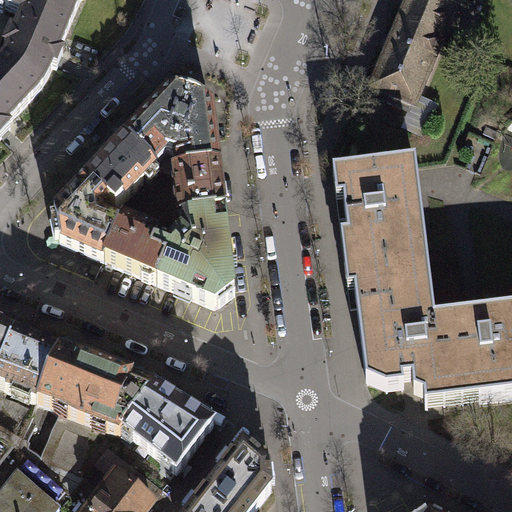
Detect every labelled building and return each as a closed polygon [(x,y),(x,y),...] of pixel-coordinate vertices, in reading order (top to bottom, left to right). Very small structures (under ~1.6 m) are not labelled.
[(71,26),(81,1),(82,0),(0,0),(0,12),(3,14),(5,10),(24,17),(25,18),(31,3),(48,10),(46,16),(71,26)] [(412,0),(402,25),(441,41),(458,0),(466,4),(467,0),(412,0)] [(9,52),(5,61),(0,67),(0,72),(31,103),(40,92),(44,85),(49,78),(52,70),(57,72),(63,56),(59,54),(71,26),(46,16),(48,10),(31,3),(25,18),(24,17),(16,36),(12,34),(5,50),(9,52)] [(414,106),(441,41),(402,25),(375,89),(391,96),(387,104),(409,113),(412,105),(414,106)] [(7,127),(31,103),(0,72),(0,142),(5,137),(11,131),(7,127)] [(178,175),(219,170),(212,110),(207,108),(209,104),(176,93),(175,97),(171,96),(125,144),(153,170),(153,169),(166,156),(176,159),(178,173),(178,175)] [(153,169),(153,170),(125,144),(111,159),(106,159),(100,165),(100,171),(55,219),(55,223),(51,223),(55,244),(59,243),(60,246),(105,265),(120,229),(119,229),(102,222),(100,214),(108,206),(116,214),(127,202),(128,202),(156,173),(155,171),(153,169)] [(352,270),(427,260),(418,183),(416,168),(341,177),(343,193),(352,270)] [(179,222),(225,216),(224,210),(227,207),(227,197),(222,193),(219,170),(178,175),(178,173),(175,174),(174,175),(179,222)] [(167,264),(157,287),(215,311),(217,310),(220,313),(235,301),(233,298),(235,296),(225,216),(179,222),(181,237),(173,246),(160,240),(152,258),(167,264)] [(152,258),(160,240),(156,239),(156,236),(128,225),(120,225),(119,229),(120,229),(105,265),(140,280),(142,285),(150,289),(156,286),(157,287),(167,264),(152,258)] [(427,260),(352,270),(367,387),(386,395),(404,393),(404,385),(413,384),(414,397),(425,402),(445,400),(435,324),(427,260)] [(435,324),(445,400),(478,396),(479,405),(511,401),(511,314),(478,318),(435,324)] [(0,373),(16,336),(0,329),(0,373)] [(59,354),(16,336),(0,373),(0,391),(37,407),(59,354)] [(124,436),(122,434),(155,392),(59,354),(37,407),(120,440),(124,436)] [(214,429),(155,392),(122,434),(124,436),(176,477),(214,429)] [(0,468),(14,451),(0,441),(0,468)] [(270,471),(243,448),(193,511),(256,511),(272,492),(270,471)] [(119,480),(146,502),(157,488),(109,450),(93,470),(114,486),(119,480)] [(58,511),(18,477),(0,499),(0,511),(58,511)] [(149,511),(153,507),(146,502),(119,480),(114,486),(96,509),(91,506),(86,511),(149,511)]
